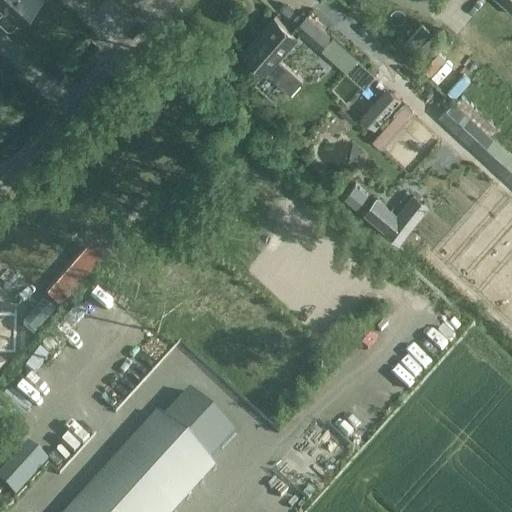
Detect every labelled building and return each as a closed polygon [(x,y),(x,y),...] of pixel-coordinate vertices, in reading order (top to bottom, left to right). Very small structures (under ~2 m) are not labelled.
[(18,21),(19,23),(23,19),(25,20),(31,14),(30,12),(33,8),(36,9),(41,3),(40,0),(0,0),(0,4),(5,10),(0,15),(0,19),(10,29),(18,21)] [(511,0),(500,0),(511,10),(511,0)] [(319,50),(331,37),(305,14),(294,27),(319,50)] [(242,52),(266,73),(290,94),(303,79),(280,59),(298,39),(273,17),(242,52)] [(442,51),(424,65),(434,78),(452,65),(442,51)] [(375,127),(400,99),(390,91),(374,109),(370,105),(361,115),(375,127)] [(440,115),(511,180),(511,151),(454,99),(440,115)] [(381,144),(414,110),(405,102),(373,136),(381,144)] [(401,247),(430,211),(412,198),(398,218),(379,202),(366,217),(401,247)] [(61,309),(85,280),(68,265),(43,294),(61,309)] [(21,322),(34,334),(55,312),(43,300),(21,322)] [(0,340),(16,356),(32,338),(14,322),(0,337),(0,340)] [(157,415),(115,459),(64,511),(212,511),(238,483),(216,464),(214,466),(157,415)] [(237,431),(220,450),(241,469),(258,450),(237,431)]
